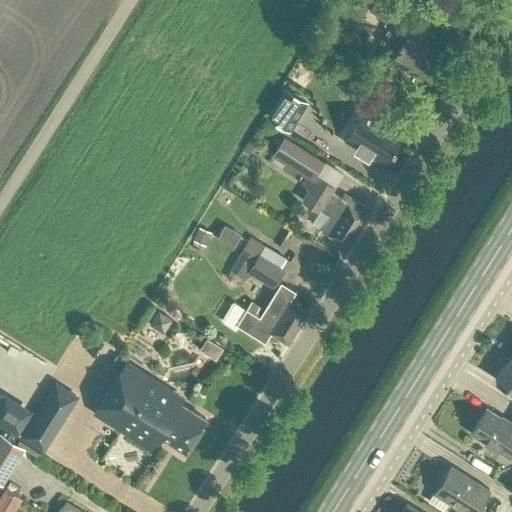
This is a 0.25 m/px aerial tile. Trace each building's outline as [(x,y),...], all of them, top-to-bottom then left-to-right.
[(386,19),(393,8),(379,0),(373,0),(368,8),(386,19)] [(405,34),(389,25),(380,40),(395,50),(391,56),(418,73),(432,51),(405,34)] [(251,91),(231,115),(247,128),(267,104),(251,91)] [(270,113),(290,126),(304,103),(284,91),(270,113)] [(363,107),(347,135),(358,142),(356,145),(368,153),(370,149),(385,158),(392,147),(393,148),(396,143),(395,142),(402,131),(363,107)] [(284,135),(272,153),(305,174),(300,182),(308,188),(301,198),(318,209),(319,207),(330,213),(320,228),(336,238),(333,243),(343,248),(345,244),(347,245),(367,213),(365,212),(368,208),(343,192),(340,197),(330,191),(333,186),(335,184),(316,172),(324,160),(284,135)] [(190,181),(207,190),(223,159),(205,150),(190,181)] [(198,226),(192,240),(204,245),(210,231),(198,226)] [(233,262),(245,269),(246,269),(244,272),(273,289),(284,269),(279,266),(284,257),(248,236),(233,262)] [(208,287),(237,301),(245,284),(216,270),(208,287)] [(287,342),(307,310),(289,298),(295,290),(281,281),(259,316),(254,313),(259,304),(250,299),(245,307),(233,300),(222,320),(233,327),(236,322),(263,339),(269,331),(287,342)] [(158,310),(150,322),(163,330),(170,318),(158,310)] [(511,356),(509,355),(494,378),(511,389),(511,356)] [(126,367),(96,415),(143,444),(146,440),(154,445),(159,438),(184,454),(205,422),(179,406),(181,403),(158,388),(153,394),(145,389),(150,383),(126,367)] [(42,450),(78,395),(54,380),(18,435),(42,450)] [(16,404),(2,425),(15,433),(28,412),(16,404)] [(511,420),(511,422),(486,407),(470,432),(507,455),(511,447),(511,420)] [(0,481),(19,451),(0,439),(0,481)] [(465,511),(473,511),(489,489),(450,464),(427,499),(442,509),(447,500),(465,511)] [(140,490),(133,500),(150,511),(155,511),(161,504),(140,490)] [(80,511),(64,501),(57,511),(53,511),(52,511),(51,511),(80,511)] [(421,511),(405,502),(399,511),(421,511)]
